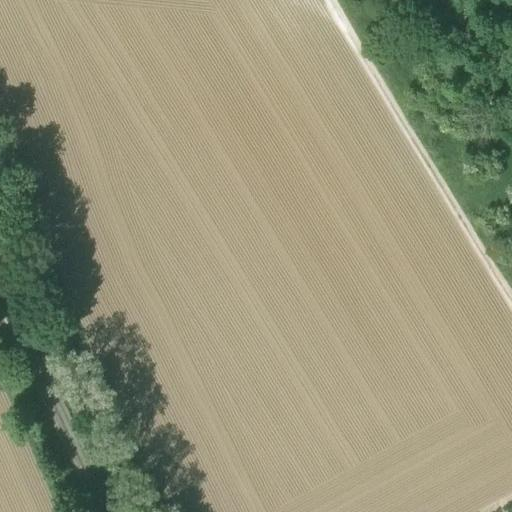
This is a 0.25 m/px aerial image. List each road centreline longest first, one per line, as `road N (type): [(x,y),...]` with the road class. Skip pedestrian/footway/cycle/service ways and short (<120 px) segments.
road 1 (track): [(0,155),(168,511)]
road 2 (track): [(332,0),(511,292)]
